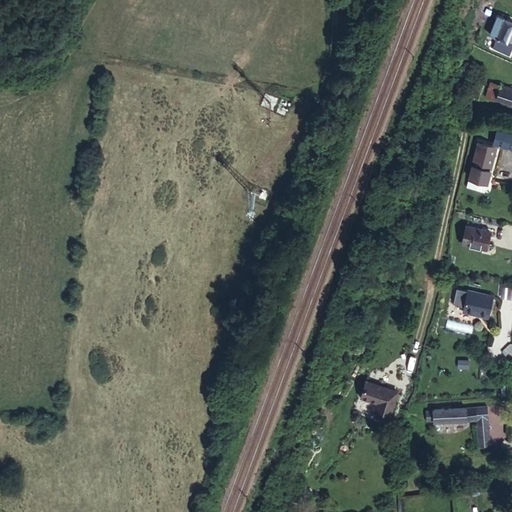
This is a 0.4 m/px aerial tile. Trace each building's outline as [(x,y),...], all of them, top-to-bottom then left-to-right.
[(506,41),(511,26),(511,20),(498,15),(496,19),(497,19),(490,35),(506,41)] [(495,99),(500,85),(490,82),(485,96),(495,99)] [(503,102),(508,88),(500,85),(495,99),(503,102)] [(503,102),(511,104),(511,88),(508,88),(503,102)] [(511,125),(499,122),(493,143),(511,148),(511,125)] [(487,182),(496,147),(478,142),(469,178),(487,182)] [(470,187),(479,189),(480,182),(471,180),(470,187)] [(486,248),(490,231),(465,225),(461,242),(486,248)] [(467,291),(456,288),(453,302),(455,305),(464,307),(463,312),(473,314),(474,312),(488,315),(492,295),(468,289),(467,291)] [(375,409),(390,413),(396,391),(366,381),(361,396),(377,401),(375,409)] [(477,418),(488,417),(487,405),(466,407),(434,409),(433,410),(434,420),(434,421),(435,421),(442,420),(477,418)] [(433,410),(426,410),(427,420),(434,420),(433,410)] [(490,444),(488,417),(477,418),(479,444),(490,444)] [(442,420),(435,421),(435,433),(443,433),(442,420)]
